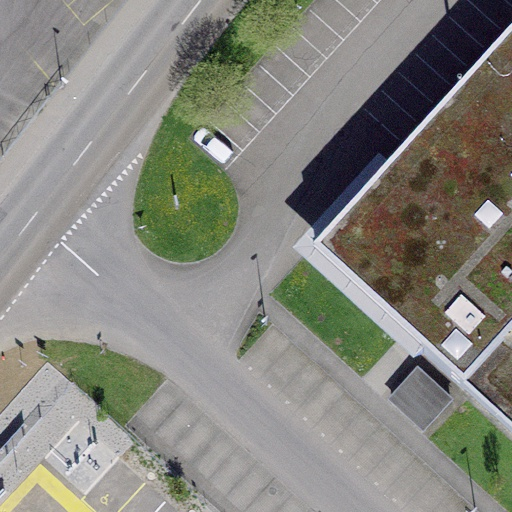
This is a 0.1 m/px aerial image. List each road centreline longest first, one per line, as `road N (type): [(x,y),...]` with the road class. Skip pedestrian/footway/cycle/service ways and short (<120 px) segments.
road 1 (residential): [(31,210),(361,511)]
road 2 (residential): [(190,0),(31,210)]
